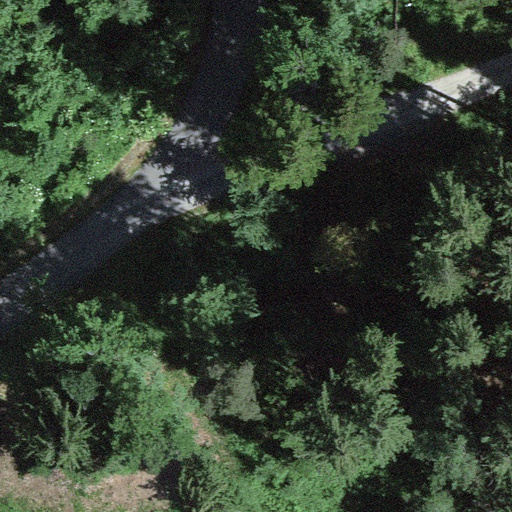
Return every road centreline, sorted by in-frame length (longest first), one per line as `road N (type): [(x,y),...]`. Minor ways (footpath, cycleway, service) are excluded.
road 1 (unclassified): [(0,309),(155,188),(192,140),(221,70),(233,0)]
road 2 (track): [(155,188),(374,123),(511,69)]
road 3 (track): [(374,123),(309,99),(227,41)]
